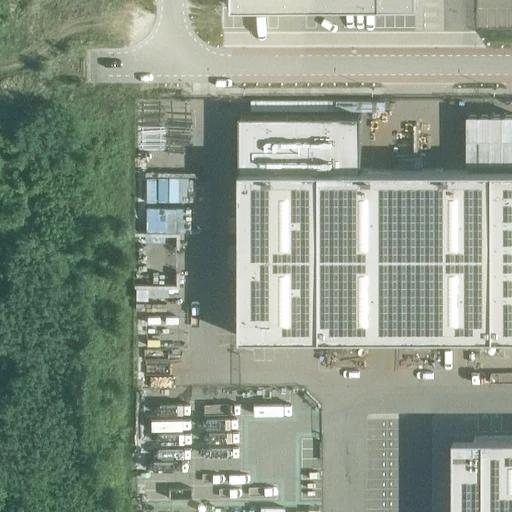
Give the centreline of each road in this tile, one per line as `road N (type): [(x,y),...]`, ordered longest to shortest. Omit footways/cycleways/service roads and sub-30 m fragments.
road 1 (trunk): [(87,511),(92,0)]
road 2 (trunk): [(44,0),(40,511)]
road 3 (unclassified): [(344,392),(224,391),(225,65)]
road 4 (unclassified): [(511,66),(225,65)]
road 5 (unclassified): [(511,392),(344,392)]
road 6 (unclassified): [(343,511),(344,392)]
